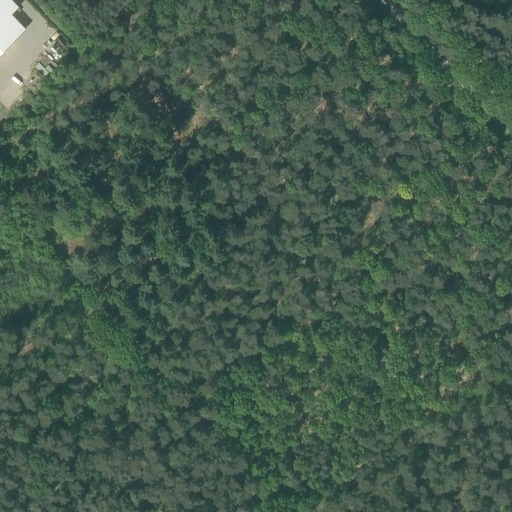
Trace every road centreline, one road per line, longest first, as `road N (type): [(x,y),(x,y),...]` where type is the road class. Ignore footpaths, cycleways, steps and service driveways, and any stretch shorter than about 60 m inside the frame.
road 1 (track): [(228,511),(244,497),(255,464),(248,445),(217,421),(193,385),(163,393),(0,141)]
road 2 (secondary): [(511,120),(387,0)]
road 3 (track): [(0,420),(114,316)]
